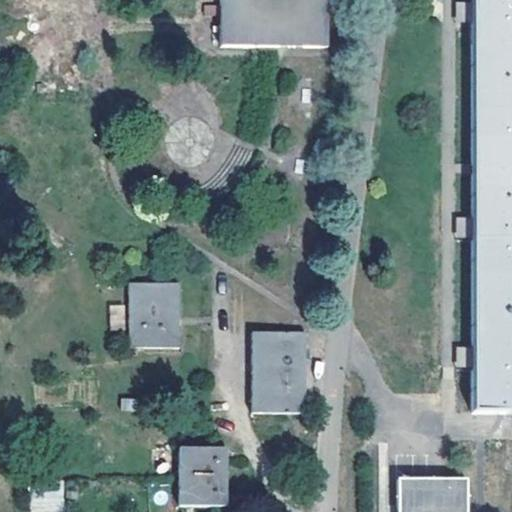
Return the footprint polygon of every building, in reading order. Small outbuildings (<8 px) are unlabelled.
[(327,48),(326,0),(217,0),(218,49),(327,48)] [(511,0),(470,0),(471,414),(511,414),(511,0)] [(180,348),(181,284),(132,283),(130,347),(180,348)] [(125,329),(124,304),(109,305),(109,329),(125,329)] [(253,332),(250,414),(305,415),(307,333),(253,332)] [(179,449),(178,506),(225,506),(226,449),(179,449)] [(62,511),(62,479),(29,479),(29,511),(62,511)] [(397,481),(397,511),(465,511),(465,481),(397,481)]
